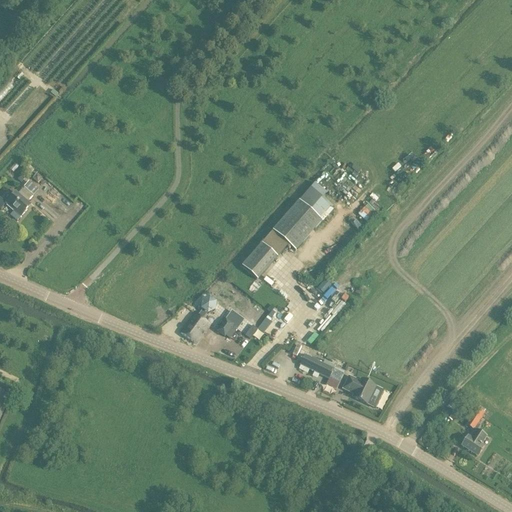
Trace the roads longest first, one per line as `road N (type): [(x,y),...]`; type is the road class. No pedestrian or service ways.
road 1 (unclassified): [(0,276),(375,430),(511,510)]
road 2 (track): [(406,445),(511,335)]
